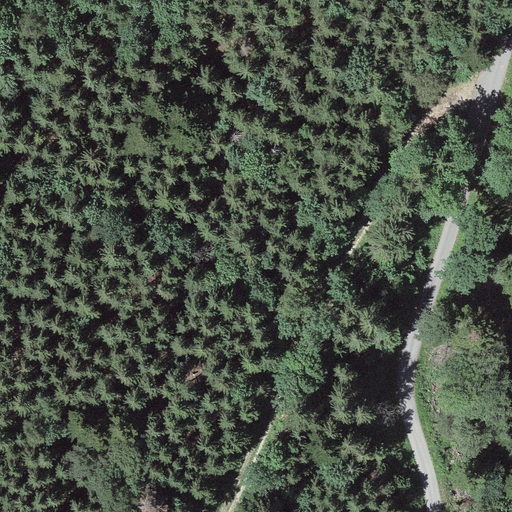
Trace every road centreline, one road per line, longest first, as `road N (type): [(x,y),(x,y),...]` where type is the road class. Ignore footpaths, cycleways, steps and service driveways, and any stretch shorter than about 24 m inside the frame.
road 1 (track): [(224,511),(313,304),(364,241),(421,124),(446,108),(485,115)]
road 2 (track): [(511,26),(405,377),(434,511)]
